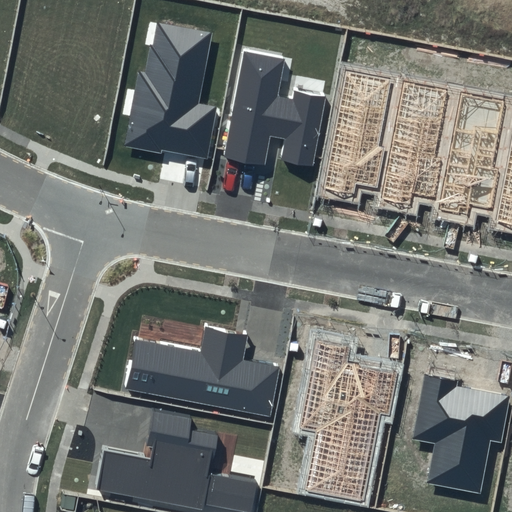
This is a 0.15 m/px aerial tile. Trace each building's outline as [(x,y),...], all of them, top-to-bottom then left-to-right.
[(211,33),(156,23),(146,73),(139,72),(125,146),(207,161),(217,107),(199,103),(211,33)] [(285,59),(245,51),(224,157),(265,164),(271,136),(285,139),(281,159),(313,166),(326,94),(294,87),(292,97),(278,94),(285,59)] [(390,80),(346,72),(324,189),(353,194),(356,183),(377,187),(383,147),(378,146),(390,80)] [(446,90),(402,82),(380,198),(410,204),(412,193),(434,197),(440,157),(435,156),(446,90)] [(504,101),(460,93),(438,209),(468,215),(470,204),(491,208),(498,168),(493,167),(504,101)] [(511,137),(496,219),(511,222),(511,137)] [(198,351),(134,339),(124,390),(270,417),(280,367),(242,359),(247,334),(204,325),(198,351)] [(349,347),(316,340),(299,428),(316,432),(305,490),(365,501),(381,414),(389,416),(398,371),(347,361),(349,347)] [(457,380),(425,375),(413,439),(435,443),(427,482),(481,493),(491,441),(501,443),(509,396),(455,386),(457,380)] [(143,455),(106,448),(97,488),(204,509),(205,505),(241,511),(253,511),(259,484),(209,474),(218,435),(189,430),(192,416),(153,409),(143,455)]
